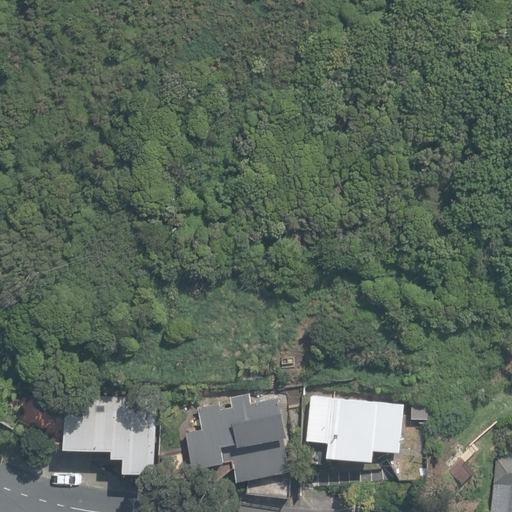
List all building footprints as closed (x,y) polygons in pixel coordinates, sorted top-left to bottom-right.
[(157,471),(159,397),(68,391),(69,397),(20,395),(18,419),(55,441),(67,442),(66,447),(113,447),(114,455),(126,456),(125,470),(157,471)] [(187,431),(194,468),(226,462),(226,460),(234,459),(238,479),(292,469),(279,397),(252,402),(250,392),(232,396),(233,406),(222,408),(221,401),(199,405),(203,428),(187,431)] [(328,456),(374,460),(374,457),(400,459),(405,402),(312,395),(310,415),(307,415),(307,421),(309,422),(307,440),(329,441),(328,456)] [(413,416),(424,417),(425,403),(414,401),(413,416)] [(464,484),(477,469),(458,453),(445,467),(464,484)] [(511,511),(511,456),(498,455),(492,511),(511,511)] [(292,496),(292,470),(249,478),(250,490),(292,496)]
